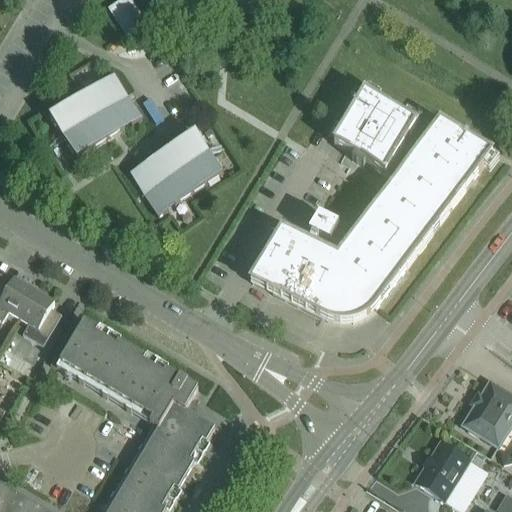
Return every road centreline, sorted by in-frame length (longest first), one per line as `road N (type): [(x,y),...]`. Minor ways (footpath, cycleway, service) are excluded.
road 1 (unclassified): [(357,428),(0,211)]
road 2 (tertiary): [(357,428),(511,226)]
road 3 (residential): [(0,123),(71,0)]
